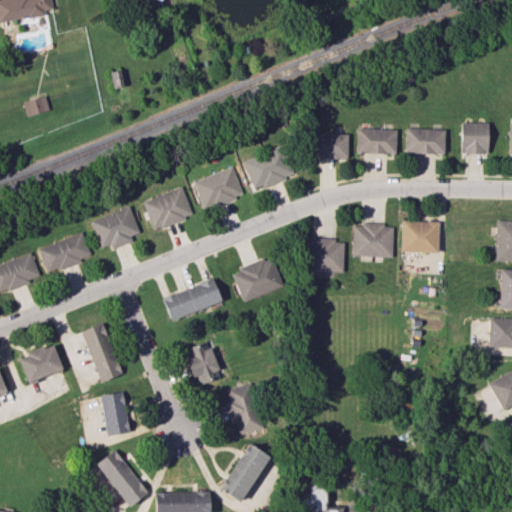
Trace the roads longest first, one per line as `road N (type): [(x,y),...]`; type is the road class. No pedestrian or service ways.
road 1 (residential): [(0,327),(351,190),(511,187)]
road 2 (residential): [(117,280),(180,431)]
